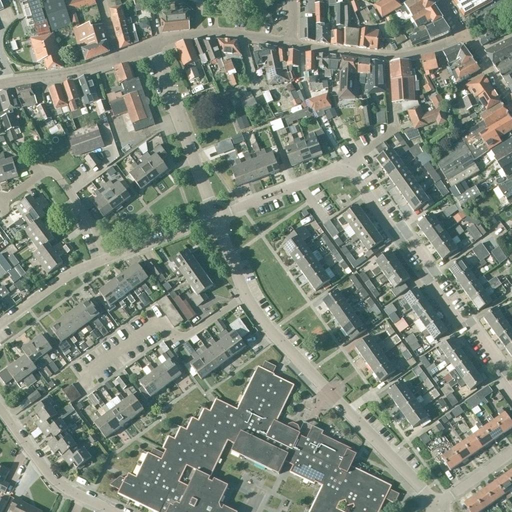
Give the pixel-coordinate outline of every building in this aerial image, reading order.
[(46,21),(38,0),(33,0),(27,2),(34,25),(36,24),(46,21)] [(84,9),(80,0),(79,0),(65,5),(64,0),(42,0),(52,32),(72,26),(73,32),(77,30),(81,44),(81,45),(83,52),(82,52),(86,63),(97,58),(88,25),(80,28),(75,12),(84,9)] [(94,0),(80,0),(84,9),(96,5),(94,0)] [(387,0),(375,7),(383,20),(395,12),(402,8),(405,6),(401,0),(387,0)] [(411,20),(409,17),(411,16),(413,19),(436,7),(431,0),(414,0),(405,6),(402,8),(395,12),(396,14),(401,11),(403,15),(407,22),(411,20)] [(458,0),(454,3),(461,14),(483,0),(458,0)] [(477,20),(511,0),(483,0),(461,14),(465,20),(474,15),(477,20)] [(315,5),(316,25),(316,26),(316,44),(331,45),(330,25),(325,25),(324,5),(315,5)] [(109,10),(113,24),(125,21),(125,19),(122,7),(109,10)] [(350,31),(351,23),(351,7),(345,8),(345,22),(346,22),(345,30),(345,47),(355,49),(357,31),(350,31)] [(412,20),(418,30),(424,26),(432,22),(433,24),(433,25),(443,20),(444,20),(436,7),(413,19),(412,20)] [(177,14),(174,14),(176,32),(189,30),(190,12),(187,9),(182,10),(180,10),(181,14),(177,14)] [(374,10),(369,13),(371,17),(375,24),(380,21),(374,10)] [(164,16),(164,21),(161,21),(163,33),(176,32),(174,14),(164,16)] [(399,25),(395,17),(387,21),(392,29),(399,25)] [(113,24),(117,42),(129,38),(126,25),(132,24),(131,18),(125,19),(125,21),(113,24)] [(426,29),(424,26),(418,30),(412,33),(414,37),(409,39),(414,48),(430,40),(432,44),(449,37),(451,33),(450,31),(443,20),(433,25),(426,29)] [(46,21),(36,24),(35,26),(35,28),(35,30),(37,32),(38,33),(39,38),(30,40),(37,63),(44,61),(47,71),(63,68),(53,34),(51,34),(47,21),(46,21)] [(315,21),(308,21),(301,21),(301,40),(315,42),(315,21)] [(134,33),(132,24),(126,25),(129,38),(117,42),(120,50),(138,43),(136,33),(134,33)] [(105,34),(102,26),(92,29),(91,25),(88,25),(97,58),(109,54),(104,34),(105,34)] [(400,29),(392,33),(398,46),(407,41),(400,29)] [(359,49),(377,51),(379,33),(361,31),(359,49)] [(338,33),(331,32),(331,46),(344,47),(344,34),(338,33)] [(492,35),(490,32),(477,39),(482,47),(496,39),(494,34),(492,35)] [(511,39),(485,52),(495,67),(511,58),(511,39)] [(215,40),(202,41),(211,64),(217,62),(220,69),(224,68),(223,63),(226,62),(224,59),(224,58),(223,59),(222,60),(215,40)] [(201,61),(193,41),(176,46),(190,82),(200,78),(194,63),(201,61)] [(193,41),(201,61),(203,66),(208,63),(205,56),(207,55),(202,41),(193,41)] [(218,41),(224,58),(224,59),(226,62),(223,63),(224,68),(227,74),(228,73),(230,78),(237,75),(231,61),(243,61),(238,42),(218,41)] [(258,67),(265,65),(266,62),(267,62),(268,67),(271,48),(259,46),(260,53),(255,54),(258,67)] [(462,46),(443,53),(449,65),(448,65),(453,74),(463,70),(462,68),(473,61),(462,46)] [(268,69),(266,69),(269,86),(291,82),(287,71),(288,51),(271,48),(268,67),(268,69)] [(299,53),(288,51),(287,71),(291,82),(296,80),(294,72),(293,72),(293,68),(299,68),(299,53)] [(323,90),(324,90),(323,85),(323,83),(320,83),(319,72),(317,72),(318,71),(318,55),(307,54),(307,73),(309,73),(311,85),(310,85),(311,92),(323,90)] [(318,55),(318,71),(325,71),(326,78),(331,78),(331,73),(334,73),(333,72),(328,72),(329,57),(318,55)] [(341,58),(329,57),(328,72),(333,72),(339,72),(341,58)] [(422,60),(426,77),(433,76),(432,71),(438,70),(435,57),(422,60)] [(358,60),(341,58),(339,72),(341,73),(340,83),(339,101),(359,100),(360,85),(360,84),(357,84),(358,60)] [(511,58),(495,67),(504,80),(511,75),(511,58)] [(358,60),(357,84),(360,84),(360,85),(365,85),(366,75),(370,75),(371,62),(359,61),(358,60)] [(481,70),(473,61),(462,68),(463,70),(453,74),(454,77),(449,80),(454,89),(460,85),(459,84),(470,78),(469,77),(481,70)] [(384,63),(371,62),(370,75),(366,75),(366,95),(369,94),(369,95),(371,95),(371,94),(386,93),(384,63)] [(410,62),(390,63),(392,90),(393,104),(397,104),(416,102),(415,88),(414,82),(417,81),(414,69),(411,69),(410,62)] [(109,103),(109,104),(114,118),(128,113),(134,133),(155,125),(133,63),(120,68),(119,66),(116,68),(116,69),(114,70),(119,86),(121,85),(126,97),(109,103)] [(237,75),(230,78),(234,88),(241,85),(237,75)] [(94,103),(91,96),(96,95),(95,91),(96,90),(98,88),(98,85),(97,83),(95,81),(91,81),(89,76),(78,80),(85,99),(84,99),(86,106),(94,103)] [(477,106),(476,105),(475,100),(492,90),(483,76),(465,87),(471,95),(463,100),(467,112),(477,106)] [(72,82),(62,85),(73,120),(82,117),(80,110),(77,111),(74,102),(78,100),(72,82)] [(17,98),(22,108),(37,105),(32,86),(15,90),(17,98)] [(56,111),(58,116),(70,113),(68,107),(67,107),(60,86),(48,90),(56,111)] [(109,102),(121,97),(118,89),(106,94),(109,102)] [(14,90),(0,93),(0,100),(5,112),(19,109),(14,90)] [(246,90),(237,94),(243,105),(251,100),(246,90)] [(501,104),(492,90),(475,100),(476,105),(481,102),(487,112),(501,104)] [(262,94),(267,105),(273,102),(269,92),(262,94)] [(300,99),(296,92),(289,95),(293,102),(300,99)] [(194,97),(193,98),(202,113),(210,109),(201,93),(194,97)] [(328,95),(319,98),(324,111),(325,112),(331,110),(331,103),(328,95)] [(440,95),(431,100),(436,110),(445,105),(440,95)] [(326,116),(325,112),(324,111),(319,98),(309,101),(312,110),(313,110),(319,119),(326,116)] [(96,104),(100,115),(109,112),(105,101),(96,104)] [(37,107),(43,122),(51,119),(44,104),(37,107)] [(501,104),(481,116),(484,122),(461,136),(463,140),(450,148),(454,154),(472,143),(470,140),(478,136),(478,137),(509,117),(501,104)] [(421,138),(417,130),(427,126),(427,125),(436,121),(438,127),(447,123),(442,108),(423,116),(420,107),(408,112),(414,128),(403,132),(410,142),(421,138)] [(370,108),(364,109),(367,128),(373,127),(370,108)] [(386,124),(385,109),(379,109),(379,113),(377,114),(378,125),(386,124)] [(305,111),(295,114),(297,121),(307,117),(305,111)] [(13,114),(1,119),(6,133),(7,133),(10,142),(18,140),(16,136),(21,134),(18,128),(13,114)] [(288,124),(297,121),(295,114),(285,118),(288,124)] [(480,173),(473,162),(501,143),(498,138),(511,128),(511,121),(509,117),(478,137),(478,136),(470,140),(472,143),(454,154),(437,164),(452,189),(457,186),(480,173)] [(64,123),(56,127),(62,138),(69,134),(64,123)] [(105,147),(97,125),(68,135),(75,158),(105,147)] [(321,128),(315,130),(319,141),(324,139),(321,128)] [(311,141),(306,143),(312,160),(322,156),(314,134),(309,136),(311,141)] [(299,139),(294,141),(302,164),(312,160),(306,143),(301,145),(299,139)] [(493,156),(495,161),(511,150),(511,140),(491,153),(493,156)] [(290,145),(291,148),(285,150),(292,168),(302,164),(294,141),(293,142),(294,143),(290,145)] [(405,142),(400,145),(406,153),(411,150),(405,142)] [(258,160),(252,163),(259,180),(269,177),(260,152),(257,144),(252,146),(256,156),(257,155),(258,160)] [(225,145),(214,149),(216,157),(228,153),(225,145)] [(157,156),(152,160),(147,154),(144,157),(159,177),(168,170),(161,161),(167,156),(160,147),(154,152),(157,156)] [(397,152),(395,154),(392,150),(377,161),(383,170),(398,159),(401,157),(397,152)] [(511,150),(495,161),(501,171),(501,170),(511,163),(511,150)] [(265,151),(260,152),(269,177),(280,173),(273,155),(267,157),(265,151)] [(248,164),(242,167),(249,184),(259,180),(252,163),(249,153),(244,155),(248,164)] [(18,177),(14,163),(19,161),(18,156),(12,158),(13,160),(6,162),(3,154),(0,154),(0,161),(7,181),(18,177)] [(85,161),(92,171),(100,165),(93,155),(85,161)] [(135,164),(150,184),(159,177),(144,157),(140,160),(144,165),(139,169),(135,164)] [(383,170),(389,178),(404,167),(398,159),(383,170)] [(238,188),(249,184),(242,167),(240,160),(235,161),(238,168),(231,171),(238,188)] [(435,171),(429,163),(423,167),(429,175),(435,171)] [(511,163),(501,170),(508,181),(511,179),(511,163)] [(142,191),(150,184),(135,164),(132,166),(136,172),(130,176),(142,191)] [(389,178),(395,187),(411,176),(410,176),(413,174),(409,168),(406,170),(404,167),(389,178)] [(477,184),(480,190),(498,181),(492,170),(482,175),(485,180),(477,184)] [(435,171),(429,175),(436,184),(441,180),(435,171)] [(395,187),(402,196),(417,185),(411,176),(395,187)] [(510,206),(511,205),(511,179),(508,181),(508,182),(497,187),(507,203),(508,203),(510,206)] [(110,182),(107,185),(122,205),(131,199),(120,184),(115,188),(110,182)] [(435,186),(443,198),(449,194),(441,182),(438,184),(435,186)] [(103,188),(103,189),(98,192),(113,212),(122,205),(107,185),(103,188)] [(402,196),(408,204),(423,193),(426,191),(422,186),(419,188),(417,185),(402,196)] [(451,190),(456,199),(465,193),(460,185),(457,186),(452,189),(451,190)] [(461,208),(466,205),(481,196),(475,187),(465,193),(456,199),(461,208)] [(104,219),(113,212),(98,192),(94,194),(98,200),(93,204),(104,219)] [(426,198),(423,193),(408,204),(414,213),(421,208),(424,212),(435,204),(429,196),(426,198)] [(16,208),(23,218),(45,202),(42,197),(35,203),(31,197),(16,208)] [(23,218),(15,225),(17,227),(20,227),(26,222),(30,228),(40,221),(46,217),(41,211),(48,206),(45,202),(23,218)] [(458,211),(454,205),(443,213),(447,219),(458,211)] [(358,207),(339,222),(342,226),(347,223),(350,227),(365,216),(358,207)] [(457,224),(467,217),(463,211),(453,218),(457,224)] [(365,216),(350,227),(356,235),(371,225),(365,216)] [(418,227),(424,236),(442,223),(442,222),(439,225),(433,216),(418,227)] [(25,231),(32,241),(54,225),(51,221),(44,226),(40,221),(30,228),(25,231)] [(323,226),(333,240),(337,236),(339,235),(330,222),(323,226)] [(445,233),(442,229),(445,227),(442,223),(424,236),(430,244),(449,231),(445,233)] [(32,241),(39,251),(49,244),(49,245),(55,240),(50,234),(57,229),(54,225),(32,241)] [(377,234),(371,225),(356,235),(351,239),(354,244),(359,240),(362,244),(377,234)] [(474,226),(468,230),(470,233),(476,242),(481,239),(483,238),(476,229),(474,226)] [(285,249),(291,257),(306,247),(303,243),(311,237),(304,227),(286,240),(290,245),(285,249)] [(460,237),(464,234),(460,228),(455,231),(460,237)] [(430,244),(436,253),(452,242),(451,242),(449,238),(452,236),(449,231),(430,244)] [(383,243),(377,234),(362,244),(360,246),(363,250),(365,249),(368,253),(365,255),(368,259),(379,252),(376,248),(383,243)] [(343,245),(339,239),(337,236),(333,240),(334,242),(339,248),(343,245)] [(322,240),(326,246),(330,243),(326,237),(322,240)] [(451,242),(452,242),(436,253),(443,262),(458,251),(455,247),(461,243),(457,237),(451,242)] [(326,246),(332,254),(336,251),(330,243),(326,246)] [(33,255),(41,265),(63,249),(60,245),(53,250),(49,245),(49,244),(39,251),(33,255)] [(291,257),(297,266),(312,256),(312,255),(309,251),(314,248),(311,244),(306,247),(291,257)] [(472,252),(480,263),(476,267),(481,264),(484,262),(484,261),(490,257),(481,245),(472,252)] [(497,262),(505,257),(497,245),(489,251),(497,262)] [(345,257),(345,256),(349,253),(345,247),(341,251),(345,257)] [(66,253),(63,249),(41,265),(48,275),(63,264),(59,258),(66,253)] [(173,262),(179,271),(180,271),(195,260),(188,251),(173,262)] [(307,259),(297,266),(304,275),(318,264),(323,260),(317,251),(316,252),(314,254),(312,255),(312,256),(307,259)] [(336,251),(332,254),(338,263),(343,260),(336,251)] [(375,278),(382,273),(397,262),(391,253),(383,258),(380,255),(370,262),(373,266),(376,264),(379,268),(372,273),(375,278)] [(351,256),(347,260),(351,266),(356,262),(351,256)] [(178,279),(183,276),(186,280),(201,269),(195,260),(180,271),(179,271),(175,274),(178,279)] [(318,264),(304,275),(310,283),(325,273),(321,268),(326,265),(323,260),(318,264)] [(470,265),(467,267),(462,261),(449,270),(457,281),(470,272),(470,271),(473,269),(470,265)] [(487,265),(484,261),(484,262),(481,264),(476,267),(479,270),(487,265)] [(149,266),(157,278),(162,275),(163,274),(154,262),(149,266)] [(349,268),(344,262),(340,266),(344,272),(349,268)] [(382,285),(388,281),(403,270),(397,262),(382,273),(385,277),(379,281),(382,285)] [(149,289),(148,290),(143,283),(149,279),(138,264),(130,270),(141,285),(145,292),(149,297),(153,294),(149,289)] [(186,280),(192,289),(207,278),(201,269),(186,280)] [(0,287),(13,278),(7,270),(0,275),(0,287)] [(130,270),(122,276),(133,291),(138,297),(141,295),(136,289),(141,285),(130,270)] [(408,290),(404,284),(410,280),(403,270),(388,281),(395,290),(391,293),(395,298),(408,290)] [(457,281),(464,291),(477,282),(470,272),(457,281)] [(331,282),(325,273),(310,283),(316,292),(331,282)] [(367,279),(363,273),(359,277),(363,283),(367,279)] [(166,281),(162,275),(157,278),(161,284),(166,281)] [(354,275),(349,279),(358,291),(363,288),(354,275)] [(122,276),(115,281),(126,296),(132,305),(136,302),(130,293),(133,291),(122,276)] [(26,277),(21,281),(24,286),(29,281),(26,277)] [(213,286),(207,278),(192,289),(196,295),(191,298),(198,308),(208,300),(203,293),(213,286)] [(464,291),(471,302),(485,292),(484,292),(491,287),(491,288),(499,282),(496,278),(482,288),(477,282),(464,291)] [(115,281),(107,287),(118,302),(123,308),(126,306),(121,300),(126,296),(115,281)] [(15,285),(20,293),(25,289),(20,282),(15,285)] [(369,282),(365,285),(370,291),(374,288),(369,282)] [(501,286),(499,282),(491,288),(494,291),(501,286)] [(168,283),(163,286),(167,292),(172,289),(168,283)] [(118,302),(107,287),(99,293),(105,301),(101,304),(109,314),(116,309),(114,306),(118,302)] [(376,290),(371,294),(376,300),(380,296),(376,290)] [(411,310),(412,310),(425,301),(417,290),(399,303),(407,313),(411,310)] [(1,294),(0,295),(0,310),(2,309),(0,307),(0,301),(4,298),(9,295),(6,291),(1,294)] [(369,297),(365,291),(360,294),(364,300),(369,297)] [(169,295),(174,302),(178,299),(178,298),(174,292),(169,295)] [(324,303),(330,312),(345,301),(338,292),(324,303)] [(492,303),(493,304),(497,301),(493,296),(489,299),(485,292),(471,302),(479,312),(492,303)] [(143,294),(138,298),(145,307),(151,303),(143,294)] [(157,304),(160,308),(170,302),(167,298),(157,304)] [(89,300),(81,306),(92,321),(97,328),(99,331),(104,327),(97,318),(100,315),(89,300)] [(366,303),(371,308),(375,305),(371,300),(366,303)] [(330,312),(336,321),(355,307),(351,309),(345,301),(330,312)] [(412,310),(419,320),(432,311),(425,301),(412,310)] [(160,308),(163,312),(172,306),(170,302),(160,308)] [(156,305),(151,307),(156,318),(160,316),(156,305)] [(371,308),(370,309),(372,311),(377,317),(381,314),(377,308),(375,305),(371,308)] [(384,311),(389,318),(397,312),(392,305),(384,311)] [(81,306),(73,312),(85,327),(84,327),(89,333),(92,331),(87,325),(92,321),(81,306)] [(163,312),(166,317),(175,310),(172,306),(163,312)] [(233,317),(240,314),(237,307),(230,310),(233,317)] [(357,318),(354,315),(358,312),(355,307),(336,321),(342,329),(362,316),(361,315),(357,318)] [(166,317),(169,321),(178,314),(175,310),(166,317)] [(484,319),(491,330),(504,320),(497,310),(484,319)] [(419,320),(426,331),(422,334),(440,322),(432,311),(419,320)] [(82,339),(85,337),(80,330),(84,327),(85,327),(73,312),(66,317),(77,332),(77,333),(82,339)] [(178,314),(169,321),(171,325),(181,318),(178,314)] [(364,326),(363,327),(360,323),(365,320),(362,316),(342,329),(348,338),(350,337),(353,341),(367,331),(364,326)] [(66,317),(58,323),(69,338),(74,345),(77,342),(72,336),(77,333),(77,332),(66,317)] [(171,325),(174,329),(184,322),(181,318),(171,325)] [(409,327),(403,319),(394,325),(400,334),(409,327)] [(242,342),(240,340),(249,333),(239,320),(230,327),(234,333),(230,336),(226,331),(222,334),(237,354),(246,347),(244,344),(244,343),(243,342),(242,342)] [(511,324),(509,326),(504,320),(491,330),(498,340),(511,331),(511,330),(511,324)] [(447,333),(440,322),(422,334),(425,338),(429,335),(434,341),(434,342),(447,333)] [(69,338),(58,323),(50,329),(47,332),(63,354),(71,349),(65,341),(69,338)] [(221,333),(227,329),(223,324),(218,328),(221,333)] [(395,334),(391,328),(386,331),(390,337),(395,334)] [(91,335),(96,341),(100,338),(95,331),(91,335)] [(498,340),(506,350),(511,345),(511,331),(498,340)] [(188,338),(192,344),(199,340),(194,333),(188,338)] [(222,342),(217,346),(228,361),(237,355),(237,354),(222,334),(218,337),(222,342)] [(41,335),(31,343),(47,365),(52,361),(47,355),(52,351),(41,335)] [(405,341),(408,345),(415,339),(412,335),(405,341)] [(401,342),(397,336),(392,340),(397,346),(401,342)] [(356,349),(362,358),(383,343),(382,342),(377,346),(371,338),(356,349)] [(418,343),(415,339),(408,345),(410,348),(418,343)] [(213,349),(208,353),(219,368),(228,361),(217,346),(213,341),(209,343),(213,349)] [(447,360),(448,361),(461,351),(453,341),(440,350),(437,351),(441,356),(443,354),(447,360)] [(21,350),(26,356),(33,365),(39,361),(43,367),(47,365),(31,343),(21,350)] [(89,349),(85,343),(80,346),(84,352),(89,349)] [(362,358),(369,366),(383,356),(380,351),(386,347),(383,343),(362,358)] [(399,348),(403,354),(407,351),(403,345),(399,348)] [(204,355),(199,359),(210,374),(219,368),(208,353),(204,347),(200,350),(204,355)] [(468,362),(461,351),(448,361),(445,362),(448,366),(450,364),(455,371),(468,362)] [(181,376),(165,354),(163,357),(167,363),(163,366),(174,382),(181,376)] [(191,356),(195,362),(190,366),(201,381),(210,374),(199,359),(195,354),(191,356)] [(436,369),(436,368),(430,360),(431,359),(428,355),(419,361),(429,374),(436,369)] [(26,356),(16,363),(32,385),(37,382),(31,375),(37,370),(33,365),(26,356)] [(369,366),(375,375),(394,361),(393,361),(389,364),(383,356),(369,366)] [(163,366),(158,360),(155,362),(160,369),(155,372),(166,387),(174,382),(163,366)] [(386,380),(389,384),(402,374),(399,371),(396,373),(393,369),(397,366),(394,361),(375,375),(381,384),(386,380)] [(444,395),(451,389),(458,385),(476,372),(468,362),(455,371),(449,375),(453,381),(448,385),(449,386),(441,391),(444,395)] [(32,385),(16,363),(0,374),(0,378),(5,386),(11,381),(13,379),(17,385),(23,381),(28,388),(32,385)] [(233,511),(220,506),(229,488),(211,479),(228,442),(236,446),(232,453),(279,476),(285,463),(289,465),(294,467),(290,473),(315,485),(316,483),(323,487),(311,511),(379,511),(385,500),(395,505),(399,495),(390,491),(392,487),(352,468),(357,456),(351,453),(352,450),(327,439),(330,433),(324,430),(323,432),(313,427),(305,444),(298,440),(301,435),(298,434),(300,431),(298,427),(293,424),(289,425),(288,428),(277,423),(294,386),(273,376),(274,375),(273,375),(276,368),(265,363),(262,369),(258,368),(238,411),(217,400),(211,413),(205,410),(199,422),(193,419),(187,431),(181,428),(176,440),(170,437),(163,450),(166,451),(164,455),(153,450),(151,455),(148,454),(136,478),(128,474),(126,478),(125,478),(124,480),(120,478),(109,486),(119,491),(117,495),(153,511),(233,511)] [(166,387),(155,372),(150,366),(147,368),(152,374),(148,378),(159,393),(166,387)] [(55,374),(49,367),(44,371),(50,378),(55,374)] [(432,378),(439,373),(436,369),(429,374),(432,378)] [(140,374),(144,380),(140,384),(151,399),(159,393),(148,378),(143,371),(140,374)] [(461,389),(465,386),(470,392),(483,382),(476,372),(458,385),(461,389)] [(419,377),(423,383),(428,380),(423,373),(419,377)] [(130,386),(123,376),(116,381),(124,391),(130,386)] [(423,383),(427,388),(430,391),(434,388),(428,380),(423,383)] [(105,385),(109,391),(114,387),(110,381),(105,385)] [(388,395),(394,404),(415,389),(415,388),(409,392),(403,384),(388,395)] [(62,392),(65,396),(74,389),(71,385),(62,392)] [(102,386),(83,397),(89,408),(108,397),(102,386)] [(489,387),(476,396),(480,402),(481,402),(484,406),(488,403),(485,399),(493,393),(489,387)] [(133,388),(129,392),(128,390),(125,392),(129,399),(125,402),(136,417),(144,411),(132,396),(137,393),(133,388)] [(65,396),(68,400),(77,393),(74,389),(65,396)] [(415,401),(413,397),(418,393),(415,389),(394,404),(401,412),(416,401),(415,401)] [(454,393),(451,389),(444,395),(446,398),(454,393)] [(440,397),(436,391),(431,394),(435,400),(440,397)] [(37,392),(28,399),(32,404),(41,397),(37,392)] [(71,404),(80,397),(77,393),(68,400),(71,404)] [(122,404),(117,407),(129,423),(136,417),(125,402),(120,395),(117,398),(122,404)] [(478,407),(477,404),(480,402),(476,396),(472,398),(466,403),(471,411),(478,407)] [(401,412),(407,421),(422,410),(419,405),(424,401),(421,397),(415,401),(416,401),(401,412)] [(39,422),(36,425),(39,429),(54,418),(57,416),(50,407),(53,405),(49,399),(34,410),(37,415),(35,417),(39,422)] [(446,406),(442,400),(438,403),(442,409),(446,406)] [(114,410),(110,413),(121,428),(129,423),(117,407),(113,401),(110,403),(114,410)] [(114,434),(121,428),(110,413),(105,407),(102,409),(107,415),(102,419),(114,434)] [(459,407),(455,410),(459,416),(464,413),(459,407)] [(428,419),(422,410),(407,421),(413,430),(428,419)] [(494,422),(503,435),(511,429),(511,424),(502,410),(497,413),(500,417),(494,422)] [(106,440),(114,434),(102,419),(98,412),(94,414),(99,421),(95,424),(106,440)] [(460,417),(450,423),(454,429),(463,423),(460,417)] [(484,429),(493,443),(503,435),(494,422),(491,417),(487,419),(488,422),(490,424),(484,429)] [(46,439),(50,436),(53,441),(62,434),(68,430),(61,421),(58,423),(54,418),(39,429),(46,439)] [(440,424),(436,427),(440,434),(445,430),(440,424)] [(473,436),(483,450),(493,443),(484,429),(481,425),(477,428),(480,432),(473,436)] [(469,439),(463,444),(472,457),(483,450),(473,436),(471,432),(467,435),(469,439)] [(447,433),(443,436),(448,444),(453,441),(447,433)] [(66,440),(62,434),(53,441),(47,445),(54,455),(58,452),(62,457),(76,447),(69,438),(66,440)] [(431,442),(430,441),(430,440),(426,434),(425,434),(419,438),(424,446),(431,442)] [(88,438),(92,444),(97,440),(93,435),(88,438)] [(463,444),(452,451),(462,464),(472,457),(463,444)] [(77,446),(76,447),(62,457),(69,468),(73,465),(77,470),(78,469),(79,471),(81,471),(85,467),(85,466),(84,465),(91,460),(84,450),(81,452),(77,446)] [(452,451),(441,459),(450,472),(462,464),(452,451)] [(0,491),(4,494),(9,485),(4,482),(8,473),(0,468),(0,491)] [(505,496),(508,500),(511,497),(511,496),(510,493),(511,491),(511,484),(506,476),(496,483),(505,496)] [(496,483),(485,491),(494,504),(505,496),(496,483)] [(485,491),(475,498),(484,511),(494,504),(485,491)] [(38,511),(20,503),(21,501),(16,498),(10,511),(9,511),(38,511)] [(482,511),(484,511),(475,498),(464,505),(468,511),(482,511)]
